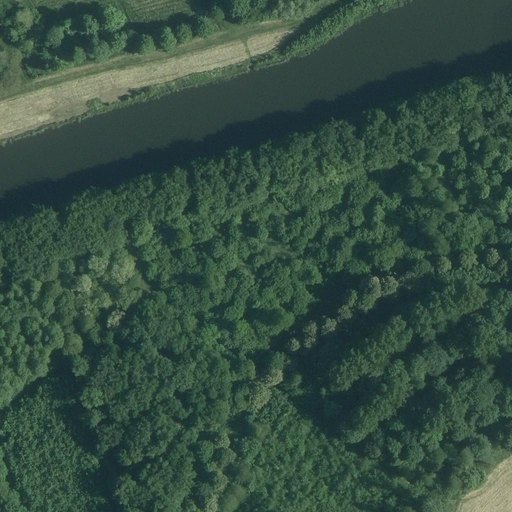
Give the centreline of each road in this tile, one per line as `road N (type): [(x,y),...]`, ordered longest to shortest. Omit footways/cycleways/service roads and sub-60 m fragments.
road 1 (track): [(0,102),(336,0)]
road 2 (track): [(261,383),(299,339),(372,295),(445,269),(511,259)]
road 3 (track): [(122,218),(153,308),(261,383)]
road 4 (track): [(448,511),(261,383)]
